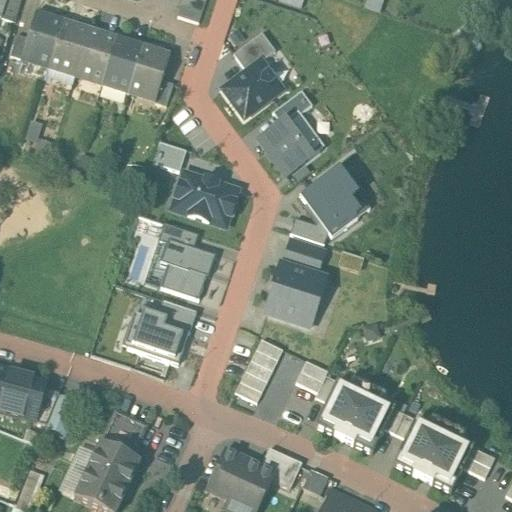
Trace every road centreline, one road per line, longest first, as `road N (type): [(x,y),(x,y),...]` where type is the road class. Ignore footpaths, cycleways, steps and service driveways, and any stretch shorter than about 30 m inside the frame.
road 1 (residential): [(191,411),(263,215),(263,194),(195,90),(226,0)]
road 2 (residential): [(219,421),(414,508)]
road 3 (residential): [(0,344),(191,411)]
